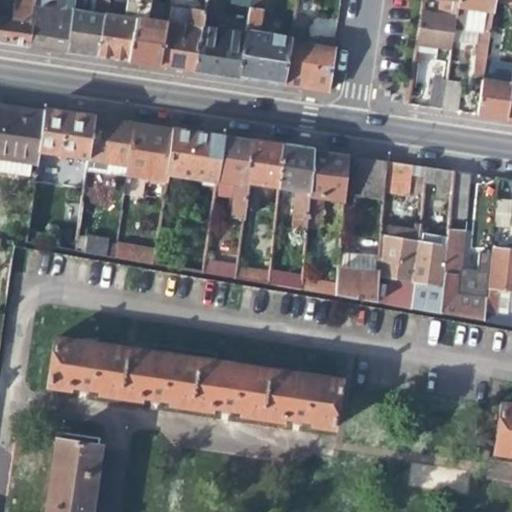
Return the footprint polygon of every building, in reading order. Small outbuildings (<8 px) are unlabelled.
[(8,21),(0,19),(0,45),(4,46),(25,49),(30,9),(30,0),(16,0),(16,4),(9,3),(8,21)] [(62,0),(61,13),(30,9),(25,49),(41,51),(64,55),(70,12),(71,0),(62,0)] [(95,0),(93,15),(70,12),(64,55),(83,57),(96,59),(103,15),(105,0),(95,0)] [(122,17),(103,15),(96,59),(113,62),(127,64),(136,0),(126,0),(126,2),(124,2),(122,17)] [(147,0),(136,0),(127,64),(144,67),(157,69),(164,24),(145,21),(147,0)] [(168,0),(164,24),(157,69),(176,71),(193,74),(200,29),(202,14),(204,0),(168,0)] [(220,0),(204,0),(202,14),(218,16),(220,0)] [(249,0),(244,35),(238,81),(261,84),(282,87),(289,46),(290,39),(257,35),(260,18),(266,19),(268,0),(249,0)] [(452,0),(451,0),(449,17),(455,18),(457,1),(452,0)] [(475,62),(484,63),(485,57),(493,0),(457,0),(457,1),(455,18),(453,29),(473,32),(479,33),(475,62)] [(420,13),(415,45),(437,48),(450,50),(453,29),(455,18),(449,17),(420,13)] [(244,35),(200,29),(193,74),(219,78),(238,81),(244,35)] [(315,49),(289,46),(282,87),(324,94),(332,40),(323,39),(316,38),(315,49)] [(436,56),(437,48),(415,45),(413,62),(420,63),(421,54),(426,55),(436,56)] [(511,65),(485,57),(484,63),(476,117),(493,119),(506,121),(511,81),(511,65)] [(412,66),(381,61),(375,103),(386,104),(406,107),(412,66)] [(431,81),(426,110),(441,112),(445,83),(431,81)] [(460,85),(445,83),(441,112),(456,114),(460,85)] [(34,165),(36,153),(42,112),(9,107),(0,105),(0,176),(28,181),(30,163),(34,165)] [(77,167),(83,168),(84,159),(91,119),(65,115),(42,112),(36,153),(78,160),(77,167)] [(84,159),(125,165),(131,125),(114,122),(91,119),(84,159)] [(123,174),(162,181),(163,173),(170,130),(151,128),(131,125),(125,165),(123,174)] [(180,176),(213,181),(220,138),(194,134),(170,130),(163,173),(180,176)] [(238,220),(240,205),(244,181),(249,142),(238,140),(220,138),(213,181),(230,183),(228,197),(226,218),(238,220)] [(251,182),(275,186),(280,147),(266,145),(249,142),(244,181),(251,182)] [(295,215),(305,216),(314,152),(296,149),(280,147),(275,186),(300,189),(298,200),(297,201),(295,215)] [(342,201),(342,194),(347,157),(335,155),(314,152),(305,216),(303,228),(319,230),(323,198),(342,201)] [(383,200),(384,190),(385,187),(388,163),(370,160),(347,157),(342,194),(383,200)] [(83,168),(123,174),(125,165),(84,159),(83,168)] [(409,193),(413,167),(403,165),(388,163),(385,187),(384,190),(409,193)] [(422,182),(452,186),(454,172),(441,170),(425,168),(422,182)] [(466,202),(470,175),(454,172),(452,186),(450,199),(466,202)] [(182,185),(180,176),(163,173),(162,181),(162,182),(182,185)] [(211,195),(228,197),(230,183),(213,181),(211,190),(211,195)] [(250,191),(251,182),(244,181),(240,205),(249,205),(251,191),(250,191)] [(183,195),(182,185),(162,182),(155,231),(172,234),(178,235),(183,195)] [(21,244),(70,252),(72,239),(78,203),(29,195),(21,244)] [(495,227),(511,227),(511,198),(495,198),(495,227)] [(209,202),(208,213),(216,215),(217,203),(209,202)] [(338,232),(339,223),(327,221),(325,230),(338,232)] [(409,224),(408,230),(415,232),(416,225),(409,224)] [(379,226),(378,235),(414,241),(415,232),(408,230),(379,226)] [(445,229),(444,236),(442,246),(436,286),(432,312),(474,319),(484,254),(474,253),(470,276),(466,296),(447,293),(450,275),(454,271),(460,232),(445,229)] [(154,238),(171,241),(172,234),(155,231),(154,238)] [(444,236),(415,232),(414,241),(442,246),(444,236)] [(414,241),(378,235),(375,257),(372,276),(407,282),(414,241)] [(81,241),(72,239),(70,252),(101,257),(103,244),(103,240),(82,236),(81,241)] [(169,253),(171,241),(154,238),(152,250),(169,253)] [(442,246),(414,241),(407,282),(436,286),(442,246)] [(180,255),(169,253),(152,250),(150,265),(198,273),(200,261),(203,245),(182,242),(180,255)] [(112,246),(103,244),(101,257),(110,259),(112,246)] [(112,244),(112,246),(110,259),(131,262),(150,265),(152,250),(112,244)] [(511,291),(511,251),(503,250),(487,248),(477,320),(510,326),(511,317),(497,315),(500,290),(511,291)] [(336,251),(331,284),(330,295),(368,302),(372,276),(375,257),(336,251)] [(231,266),(200,261),(198,273),(215,276),(230,279),(231,266)] [(232,265),(231,266),(230,279),(262,284),(264,270),(232,265)] [(461,272),(454,271),(450,275),(447,293),(466,296),(470,276),(461,272)] [(294,289),(330,295),(331,284),(296,277),(294,289)] [(396,307),(403,308),(406,288),(400,287),(396,307)] [(51,341),(42,391),(63,393),(64,389),(94,393),(94,398),(135,404),(135,399),(166,403),(166,408),(207,414),(207,409),(237,414),(236,418),(278,424),(278,420),(309,424),(308,428),(330,431),(337,381),(51,341)] [(511,408),(499,407),(491,456),(511,458),(511,408)] [(85,511),(93,450),(52,445),(43,511),(85,511)]
